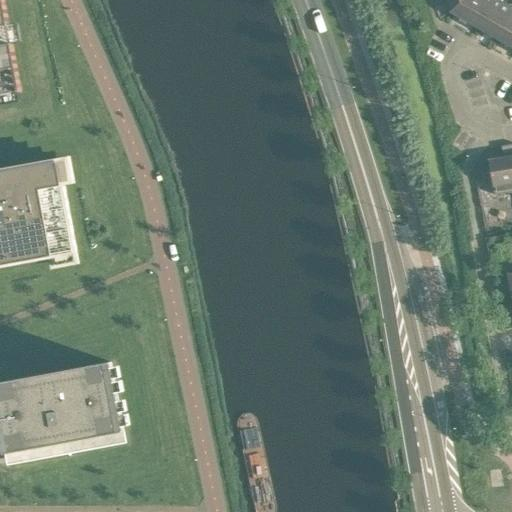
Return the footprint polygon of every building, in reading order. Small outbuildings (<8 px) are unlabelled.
[(0,0),(0,95),(22,91),(5,0),(0,0)] [(446,0),(450,11),(464,0),(446,0)] [(464,0),(450,11),(480,28),(496,0),(464,0)] [(511,7),(499,0),(496,0),(480,28),(498,38),(511,13),(511,7)] [(511,13),(498,38),(511,46),(511,13)] [(501,145),(503,157),(489,160),(495,194),(511,190),(511,160),(509,144),(501,145)] [(0,265),(75,251),(58,160),(0,171),(0,265)] [(112,361),(0,382),(0,409),(3,425),(8,451),(9,453),(122,432),(121,430),(122,430),(121,425),(109,363),(112,363),(112,361)]
